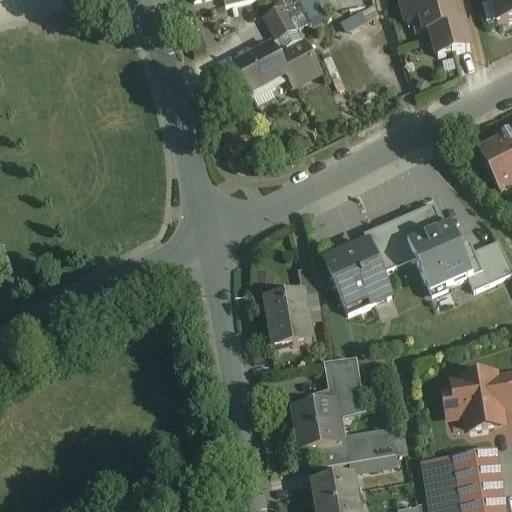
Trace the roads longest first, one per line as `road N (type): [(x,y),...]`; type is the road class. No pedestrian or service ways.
road 1 (residential): [(511,83),(206,236)]
road 2 (tertiary): [(206,236),(254,511)]
road 3 (tertiary): [(132,0),(206,236)]
road 4 (residential): [(206,236),(0,360)]
